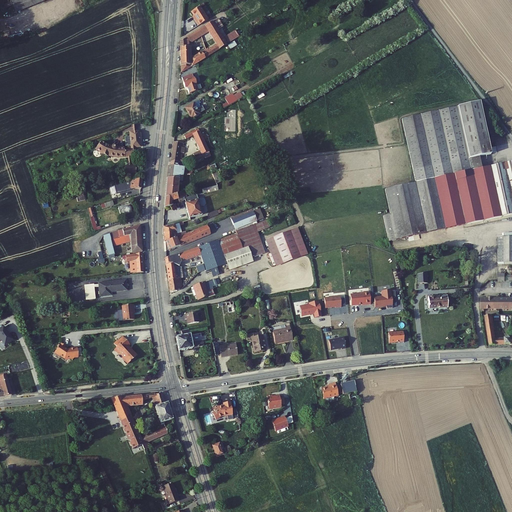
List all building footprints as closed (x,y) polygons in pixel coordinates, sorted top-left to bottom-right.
[(6,0),(10,9),(33,0),(6,0)] [(33,0),(10,9),(13,15),(53,0),(33,0)] [(210,18),(201,5),(192,10),(197,16),(195,17),(200,24),(210,18)] [(214,19),(206,23),(217,42),(210,47),(208,45),(192,55),(193,63),(228,42),(214,19)] [(188,34),(182,39),(181,44),(190,43),(190,41),(191,40),(188,34)] [(190,43),(181,44),(181,70),(191,65),(190,43)] [(194,71),(182,76),(186,86),(188,85),(191,92),(199,88),(194,74),(195,73),(194,71)] [(228,100),(230,103),(238,99),(234,91),(226,96),(228,100)] [(198,98),(184,106),(190,117),(199,112),(199,111),(204,108),(201,104),(200,105),(198,102),(200,101),(198,98)] [(479,103),(404,118),(414,170),(478,158),(490,156),(479,103)] [(205,121),(199,125),(206,137),(213,133),(205,121)] [(199,125),(193,128),(203,147),(197,150),(199,153),(207,149),(212,147),(206,137),(199,125)] [(122,150),(122,149),(108,155),(111,156),(129,154),(131,165),(129,165),(130,173),(139,172),(137,164),(134,164),(132,154),(138,153),(137,148),(143,147),(141,132),(132,134),(132,138),(127,139),(128,148),(132,147),(132,149),(122,150)] [(186,156),(188,141),(175,139),(172,158),(179,158),(185,159),(191,156),(193,155),(192,153),(186,156)] [(108,147),(98,143),(94,150),(108,155),(122,149),(122,147),(115,148),(115,146),(115,145),(113,144),(112,144),(110,144),(109,145),(109,146),(108,147)] [(208,153),(207,149),(199,153),(193,155),(191,156),(192,159),(208,153)] [(505,157),(495,159),(496,167),(506,164),(505,157)] [(178,163),(179,158),(172,158),(172,162),(168,162),(166,175),(181,171),(182,163),(178,163)] [(478,158),(414,170),(417,182),(480,170),(478,158)] [(490,168),(501,218),(511,216),(511,162),(506,164),(496,167),(490,168)] [(417,182),(386,189),(391,213),(382,214),(388,240),(501,218),(490,168),(480,170),(417,182)] [(183,170),(181,171),(166,175),(165,184),(178,184),(182,183),(183,170)] [(145,179),(139,178),(139,180),(135,180),(134,188),(144,189),(145,179)] [(221,181),(218,182),(218,184),(201,189),(202,193),(212,191),(212,192),(223,188),(221,181)] [(177,193),(178,184),(165,184),(163,194),(177,193)] [(178,195),(177,193),(163,194),(163,205),(171,204),(171,198),(177,198),(178,203),(185,201),(184,199),(183,193),(178,195)] [(189,199),(185,201),(189,220),(202,216),(197,197),(189,199)] [(115,200),(91,207),(92,211),(117,204),(116,200),(115,200)] [(134,202),(121,205),(123,214),(133,215),(138,213),(134,202)] [(253,210),(232,218),(237,231),(259,223),(258,221),(265,218),(262,209),(254,212),(253,210)] [(218,210),(206,214),(208,219),(219,214),(218,210)] [(177,222),(162,226),(162,233),(163,233),(164,242),(165,241),(180,235),(177,222)] [(100,240),(104,256),(117,254),(114,242),(132,237),(134,252),(144,250),(142,223),(101,235),(102,240),(100,240)] [(180,235),(165,241),(166,250),(180,244),(180,246),(211,234),(207,225),(180,235)] [(209,242),(223,285),(235,281),(231,269),(253,261),(252,258),(263,254),(254,227),(209,242)] [(299,230),(267,240),(275,266),(307,256),(299,230)] [(511,263),(511,238),(500,238),(500,264),(511,263)] [(179,253),(166,256),(171,297),(181,293),(180,285),(184,284),(183,266),(181,266),(180,262),(202,254),(212,289),(223,285),(209,242),(199,246),(199,248),(179,255),(179,253)] [(146,271),(144,252),(129,254),(130,259),(133,259),(134,272),(146,271)] [(417,283),(427,282),(427,273),(417,273),(417,283)] [(131,289),(130,278),(102,282),(97,283),(97,282),(88,283),(90,298),(99,297),(98,285),(102,285),(103,295),(115,293),(115,291),(131,289)] [(209,280),(193,285),(196,295),(206,291),(212,289),(209,280)] [(184,292),(171,297),(171,303),(186,298),(184,292)] [(446,296),(428,297),(428,308),(447,307),(446,296)] [(511,300),(498,301),(498,310),(511,309),(511,300)] [(480,301),(481,310),(498,310),(498,301),(480,301)] [(139,311),(138,303),(126,305),(127,309),(128,319),(138,318),(138,312),(139,311)] [(198,310),(184,312),(185,318),(187,317),(188,322),(199,321),(198,310)] [(496,338),(492,316),(484,317),(490,346),(497,345),(506,345),(505,338),(496,338)] [(285,328),(272,330),(273,342),(292,339),(289,325),(284,326),(285,328)] [(0,344),(0,345),(8,340),(4,334),(4,335),(2,332),(3,332),(0,327),(0,344)] [(256,332),(248,334),(249,338),(251,338),(253,353),(264,351),(262,336),(257,337),(256,332)] [(402,343),(401,332),(387,333),(387,343),(397,342),(397,343),(402,343)] [(182,334),(176,335),(178,349),(202,346),(202,341),(191,342),(190,333),(182,334)] [(132,344),(126,337),(118,344),(120,347),(117,349),(120,353),(123,354),(126,357),(126,360),(129,364),(139,357),(135,353),(135,352),(133,349),(133,348),(132,347),(132,344)] [(344,348),(342,337),(327,340),(329,350),(334,349),(334,348),(337,348),(337,349),(340,348),(340,349),(344,348)] [(218,342),(212,343),(214,354),(219,354),(220,356),(237,354),(235,343),(218,346),(218,342)] [(68,346),(64,343),(58,351),(58,353),(62,356),(63,355),(67,358),(71,358),(72,359),(76,358),(81,357),(80,348),(73,348),(73,349),(70,349),(69,349),(67,348),(68,346)] [(0,366),(0,395),(11,394),(4,373),(3,373),(0,366)] [(345,378),(332,381),(334,391),(347,388),(345,378)] [(315,397),(329,393),(326,381),(320,382),(320,384),(312,386),(315,397)] [(267,390),(262,391),(264,402),(265,403),(276,401),(276,399),(275,393),(275,391),(267,392),(267,390)] [(157,394),(123,397),(126,405),(142,403),(142,401),(157,396),(159,402),(156,403),(162,423),(174,419),(169,403),(166,404),(163,394),(157,395),(157,394)] [(231,410),(228,396),(221,398),(221,400),(219,400),(219,401),(216,402),(215,402),(215,401),(211,403),(212,404),(211,405),(213,407),(210,409),(214,415),(220,411),(224,410),(225,411),(231,410)] [(123,397),(112,398),(132,449),(143,445),(141,439),(140,439),(126,405),(123,397)] [(280,411),(267,416),(271,426),(284,421),(283,419),(287,417),(286,410),(280,413),(280,411)] [(166,429),(141,439),(143,445),(145,451),(152,448),(150,444),(169,436),(166,429)] [(214,447),(218,459),(228,455),(227,451),(223,452),(221,445),(214,447)] [(174,485),(164,489),(170,502),(167,503),(169,507),(180,503),(174,485)]
